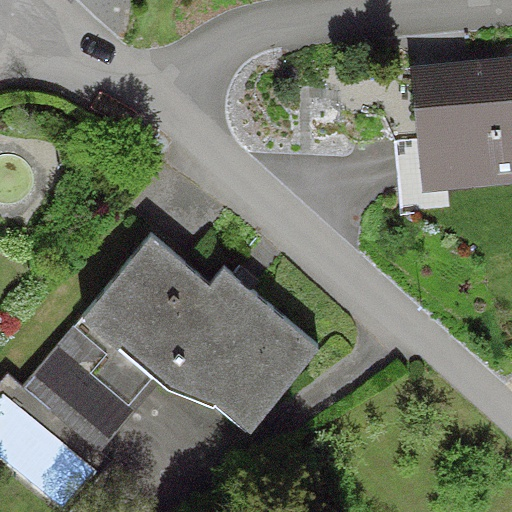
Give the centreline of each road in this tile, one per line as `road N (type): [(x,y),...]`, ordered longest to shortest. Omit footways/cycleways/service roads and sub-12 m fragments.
road 1 (residential): [(179,109),(202,146),(511,423)]
road 2 (residential): [(179,109),(201,68),(229,44),(284,23),(511,2)]
road 3 (residential): [(0,15),(179,109)]
